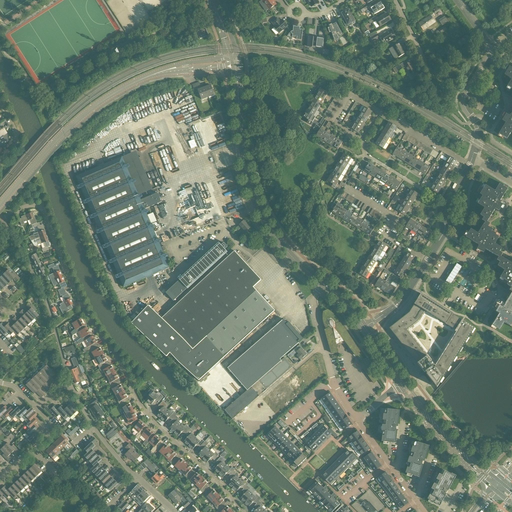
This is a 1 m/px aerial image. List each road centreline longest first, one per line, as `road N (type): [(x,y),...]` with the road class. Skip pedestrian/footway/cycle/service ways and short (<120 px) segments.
road 1 (residential): [(240,511),(154,422),(86,320),(42,208),(2,217)]
road 2 (secondary): [(323,283),(271,233),(253,196),(235,66)]
road 3 (tertiary): [(0,205),(67,130),(161,73)]
road 4 (residential): [(425,262),(386,235),(395,218),(348,187),(364,154),(359,139),(333,123)]
road 5 (residential): [(71,386),(45,300),(2,217)]
road 6 (residential): [(467,164),(350,95),(333,123)]
